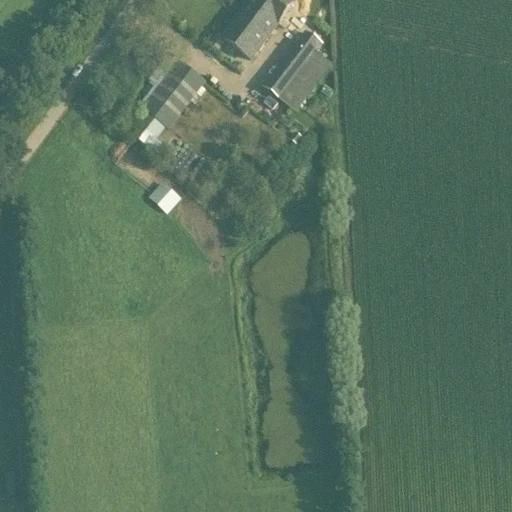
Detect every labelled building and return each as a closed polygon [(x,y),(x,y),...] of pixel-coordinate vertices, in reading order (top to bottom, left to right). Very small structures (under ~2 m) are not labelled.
[(287,0),(240,0),(247,5),(242,11),(236,19),(253,30),(262,17),(276,28),(294,5),(287,0)] [(220,40),(224,44),(249,64),(272,34),(276,28),(262,17),(253,30),(236,19),(220,40)] [(292,50),(260,90),(295,115),(331,67),(323,61),(316,55),(321,48),(304,34),(292,50)] [(177,64),(140,112),(193,152),(230,104),(177,64)] [(166,218),(180,203),(161,187),(148,202),(166,218)]
